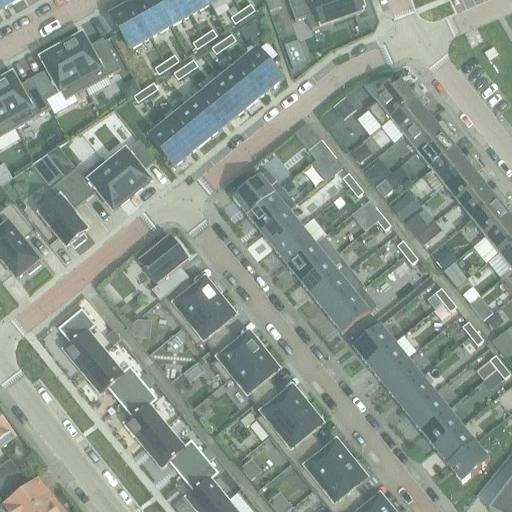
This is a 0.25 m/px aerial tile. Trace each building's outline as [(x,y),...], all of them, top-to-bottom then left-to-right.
[(0,0),(0,2),(5,11),(23,0),(0,0)] [(154,0),(143,0),(132,6),(151,40),(171,29),(154,0)] [(181,0),(154,0),(171,29),(191,18),(181,0)] [(207,0),(181,0),(191,18),(211,6),(207,0)] [(287,0),(295,23),(307,19),(312,32),(363,15),(361,10),(365,9),(361,0),(287,0)] [(278,1),(266,5),(267,6),(270,15),(281,11),(278,1)] [(132,6),(111,18),(130,52),(151,40),(132,6)] [(251,8),(241,14),(245,21),(255,14),(251,8)] [(241,14),(231,21),(235,28),(245,21),(241,14)] [(213,33),(203,40),(207,46),(217,40),(213,33)] [(232,38),(222,45),(226,51),(236,44),(232,38)] [(82,39),(62,50),(85,92),(121,72),(103,41),(88,50),(82,39)] [(203,40),(193,46),(197,53),(207,46),(203,40)] [(300,42),(285,47),(293,70),(308,65),(300,42)] [(222,45),(212,51),(216,58),(226,51),(222,45)] [(498,81),(511,71),(494,47),(480,57),(498,81)] [(48,72),(33,81),(50,112),(51,111),(47,103),(61,95),(65,103),(85,92),(62,50),(42,62),(48,72)] [(258,53),(239,68),(264,98),(282,83),(258,53)] [(175,58),(165,65),(169,72),(179,65),(175,58)] [(194,63),(184,70),(188,77),(198,70),(194,63)] [(165,65),(155,72),(159,78),(169,72),(165,65)] [(239,68),(222,82),(246,112),(264,98),(239,68)] [(184,70),(174,77),(178,83),(188,77),(184,70)] [(12,78),(0,85),(0,103),(16,131),(50,112),(33,81),(18,89),(12,78)] [(124,85),(122,92),(127,101),(140,94),(132,80),(124,85)] [(222,82),(204,96),(228,126),(246,112),(222,82)] [(381,130),(423,96),(416,88),(409,94),(401,84),(391,93),(388,89),(373,101),(376,105),(367,112),(381,130)] [(153,86),(143,93),(148,100),(158,93),(153,86)] [(143,93),(134,100),(138,106),(148,100),(143,93)] [(204,96),(186,111),(210,141),(228,126),(204,96)] [(429,104),(423,96),(381,130),(391,123),(404,139),(429,119),(422,110),(429,104)] [(345,100),(333,110),(341,119),(353,109),(345,100)] [(0,139),(16,131),(0,103),(0,139)] [(186,111),(168,125),(193,155),(210,141),(186,111)] [(436,127),(429,119),(404,139),(417,156),(450,129),(443,121),(436,127)] [(168,125),(150,140),(174,170),(193,155),(168,125)] [(456,137),(450,130),(418,156),(431,173),(456,152),(449,144),(456,137)] [(323,158),(329,153),(322,143),(315,148),(323,158)] [(103,161),(102,162),(132,199),(150,185),(142,175),(156,164),(139,144),(109,169),(103,161)] [(362,148),(352,157),(360,167),(370,158),(362,148)] [(337,162),(329,153),(323,158),(330,167),(337,162)] [(463,161),(456,153),(431,173),(445,189),(477,163),(470,155),(463,161)] [(79,169),(65,180),(85,204),(98,193),(114,213),(132,199),(102,162),(85,176),(79,169)] [(483,171),(477,163),(445,189),(458,206),(483,186),(476,177),(483,171)] [(379,164),(365,175),(376,189),(390,177),(379,164)] [(282,191),(268,173),(233,201),(247,219),(282,191)] [(350,191),(356,186),(349,177),(343,182),(350,191)] [(59,201),(40,216),(68,251),(72,248),(74,251),(86,241),(84,238),(88,235),(71,215),(85,204),(65,180),(51,192),(59,201)] [(393,193),(385,183),(376,190),(384,200),(393,193)] [(350,191),(358,201),(364,196),(356,186),(350,191)] [(490,195),(483,186),(458,206),(472,223),(504,197),(497,189),(490,195)] [(296,209),(282,191),(247,219),(261,236),(288,214),(288,215),(296,209)] [(444,231),(462,214),(441,192),(423,208),(444,231)] [(409,196),(392,210),(402,223),(420,209),(409,196)] [(510,205),(504,197),(472,223),(485,240),(510,220),(503,211),(510,205)] [(0,218),(7,228),(0,233),(0,260),(17,282),(27,274),(29,277),(41,267),(22,243),(33,235),(10,207),(0,214),(0,218)] [(377,225),(383,220),(376,211),(370,216),(377,225)] [(288,215),(288,214),(261,236),(274,253),(301,231),(288,215)] [(430,229),(420,216),(406,227),(416,239),(430,229)] [(385,234),(391,229),(383,220),(377,225),(385,234)] [(511,222),(510,220),(485,240),(499,257),(511,245),(511,222)] [(443,234),(435,224),(430,229),(416,239),(424,249),(443,234)] [(315,247),(301,231),(274,253),(288,269),(315,247)] [(151,293),(160,304),(184,285),(175,274),(189,263),(170,240),(139,266),(157,289),(151,293)] [(325,240),(315,247),(288,269),(301,286),(338,257),(325,240)] [(397,249),(404,259),(410,254),(403,244),(397,249)] [(511,245),(499,257),(511,273),(511,245)] [(410,254),(404,259),(412,268),(418,263),(410,254)] [(352,274),(338,257),(301,286),(315,303),(352,274)] [(453,266),(443,273),(450,282),(460,274),(453,266)] [(481,277),(488,288),(498,281),(491,270),(481,277)] [(511,273),(502,282),(511,294),(511,273)] [(365,290),(352,274),(315,303),(328,320),(356,298),(355,297),(363,291),(365,290)] [(183,332),(220,302),(205,284),(196,291),(188,282),(184,285),(160,304),(183,332)] [(473,290),(463,297),(471,307),(480,300),(480,299),(473,290)] [(377,309),(363,291),(355,297),(356,298),(328,320),(343,337),(377,309)] [(449,301),(442,292),(435,297),(443,306),(449,301)] [(457,310),(449,301),(443,306),(450,315),(457,310)] [(212,353),(232,337),(225,327),(234,320),(220,302),(183,332),(197,350),(204,344),(212,353)] [(487,308),(477,315),(484,324),(493,316),(487,308)] [(82,312),(58,332),(71,347),(64,353),(83,375),(106,356),(89,336),(96,329),(82,312)] [(496,316),(486,324),(493,332),(503,324),(496,316)] [(476,335),(469,325),(462,330),(470,340),(476,335)] [(394,345),(380,328),(353,350),(367,367),(394,345)] [(498,341),(492,345),(506,362),(511,356),(511,341),(506,334),(498,341)] [(113,335),(105,341),(113,350),(120,344),(113,335)] [(484,344),(476,335),(470,340),(477,349),(484,344)] [(212,368),(226,386),(234,380),(263,356),(261,353),(264,350),(257,341),(253,344),(249,338),(240,346),(232,337),(212,353),(219,362),(212,368)] [(407,362),(394,345),(367,367),(380,384),(407,362)] [(106,356),(83,375),(101,398),(108,392),(120,407),(144,387),(130,370),(123,377),(106,356)] [(256,407),(276,391),(268,381),(278,374),(263,356),(234,380),(234,381),(256,407)] [(503,368),(496,359),(490,364),(497,373),(503,368)] [(421,379),(407,362),(380,384),(394,401),(421,379)] [(511,378),(503,368),(497,373),(505,383),(511,378)] [(435,396),(421,379),(394,401),(407,418),(435,396)] [(144,387),(120,407),(132,421),(125,427),(144,449),(167,430),(150,410),(158,403),(144,387)] [(255,422),(270,440),(307,410),(293,392),(283,400),(276,391),(256,407),(263,416),(255,422)] [(448,413),(435,396),(407,418),(421,435),(448,413)] [(292,467),(320,445),(312,435),(321,428),(316,421),(319,419),(312,410),(309,412),(307,410),(270,440),(292,467)] [(462,430),(448,413),(421,435),(434,451),(462,430)] [(0,450),(14,439),(1,423),(0,423),(0,450)] [(167,430),(144,449),(162,472),(169,466),(181,481),(205,461),(202,457),(192,444),(184,451),(167,430)] [(475,446),(462,430),(434,451),(448,468),(475,446)] [(314,494),(351,464),(336,446),(327,454),(320,445),(292,467),(314,494)] [(489,464),(475,446),(448,468),(462,486),(489,464)] [(209,451),(202,457),(205,461),(210,466),(216,460),(212,455),(209,451)] [(10,459),(0,466),(0,485),(19,471),(10,459)] [(205,461),(181,481),(193,495),(186,501),(195,511),(218,511),(228,504),(211,483),(219,477),(210,466),(205,461)] [(356,490),(365,482),(351,464),(314,494),(327,511),(347,511),(363,499),(356,490)] [(19,471),(0,485),(0,492),(5,499),(27,482),(19,471)] [(511,511),(511,482),(489,511),(511,511)] [(61,511),(39,483),(6,509),(7,511),(61,511)] [(394,511),(389,505),(385,507),(380,501),(371,508),(363,499),(347,511),(394,511)]
